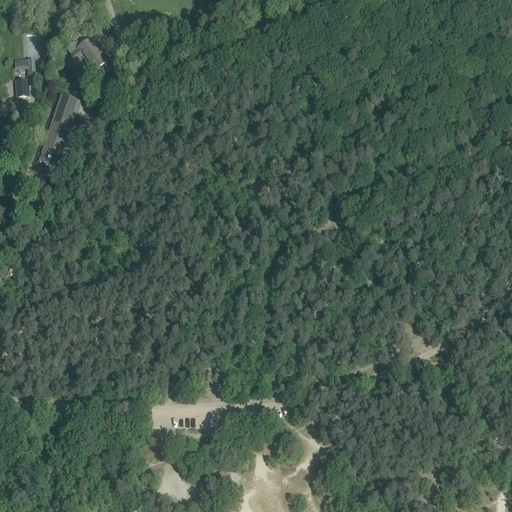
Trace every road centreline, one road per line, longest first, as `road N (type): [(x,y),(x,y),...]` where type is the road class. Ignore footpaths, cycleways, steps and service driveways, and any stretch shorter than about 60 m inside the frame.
road 1 (track): [(177,413),(197,369),(264,291),(511,71)]
road 2 (track): [(0,271),(143,93),(201,51),(338,0)]
road 3 (track): [(421,342),(341,218),(293,163),(150,88)]
road 4 (track): [(177,413),(247,408),(331,388),(511,284)]
road 5 (unknown): [(0,369),(44,348),(161,322),(194,326),(220,342)]
road 6 (track): [(454,0),(293,163)]
road 7 (track): [(0,405),(177,413)]
